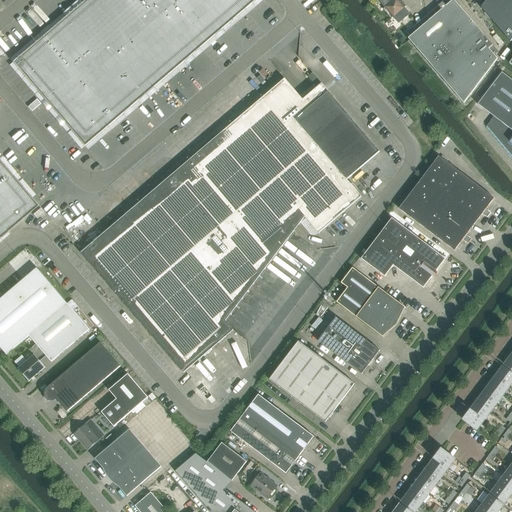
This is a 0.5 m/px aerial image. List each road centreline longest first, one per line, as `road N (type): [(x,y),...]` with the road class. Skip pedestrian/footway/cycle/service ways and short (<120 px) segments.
road 1 (unclassified): [(0,253),(30,239),(48,249),(185,411),(218,416),(412,165),(408,143),(299,14)]
road 2 (unclassified): [(0,86),(74,174),(104,182),(299,14)]
road 3 (unclassified): [(302,511),(511,235)]
road 4 (residential): [(373,511),(511,325)]
road 5 (unclassified): [(107,511),(0,386)]
